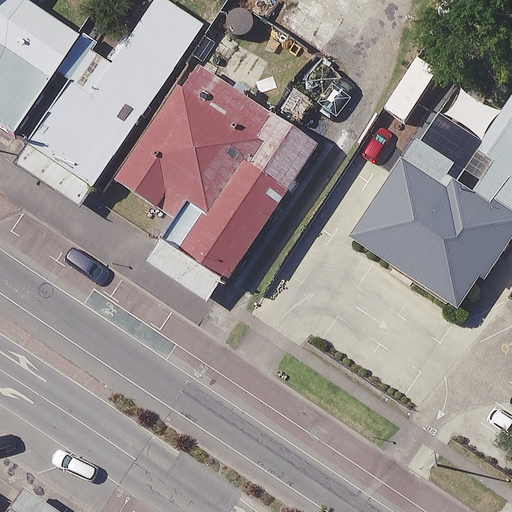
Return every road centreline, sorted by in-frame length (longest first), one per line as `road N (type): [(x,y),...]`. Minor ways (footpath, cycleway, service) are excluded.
road 1 (secondary): [(0,273),(357,511)]
road 2 (secondary): [(207,511),(0,367)]
